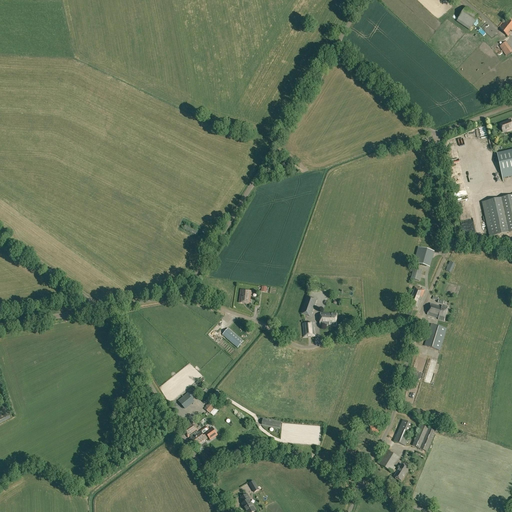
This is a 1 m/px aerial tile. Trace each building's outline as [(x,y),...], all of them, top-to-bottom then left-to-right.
[(477,19),(465,10),(457,21),(470,30),(477,19)] [(511,31),(511,20),(509,18),(500,29),(508,36),(510,34),(509,33),(511,31)] [(507,56),(511,52),(511,50),(506,42),(500,47),(507,56)] [(503,132),(511,129),(511,123),(511,120),(500,124),(503,132)] [(511,176),(511,149),(496,153),(502,179),(511,176)] [(511,196),(482,203),(488,228),(490,238),(511,232),(511,196)] [(464,224),(474,223),(471,204),(470,205),(469,197),(457,198),(458,202),(459,202),(460,209),(462,208),(464,224)] [(197,235),(199,231),(186,225),(184,229),(197,235)] [(414,263),(426,267),(431,251),(419,248),(414,263)] [(451,273),(455,264),(450,262),(446,271),(451,273)] [(414,268),(411,279),(419,282),(422,271),(414,268)] [(417,309),(424,291),(414,287),(408,305),(417,309)] [(250,304),(251,291),(241,290),(239,303),(250,304)] [(301,313),(305,315),(306,311),(312,314),(317,300),(307,296),(301,313)] [(444,322),(449,308),(448,308),(448,307),(445,306),(445,307),(442,306),(442,307),(431,304),(427,315),(439,318),(438,320),(444,322)] [(337,326),(337,314),(321,313),(320,325),(328,326),(328,325),(330,325),(330,326),(337,326)] [(304,337),(315,336),(314,323),(303,324),(304,337)] [(440,351),(446,329),(431,324),(425,346),(440,351)] [(238,348),(244,342),(232,332),(230,335),(227,338),(238,348)] [(431,382),(438,360),(433,359),(426,381),(431,382)] [(186,410),(195,402),(193,399),(195,397),(192,394),(190,396),(188,393),(178,401),(186,410)] [(211,414),(215,408),(210,403),(204,409),(211,414)] [(262,425),(280,429),(281,423),(263,419),(262,425)] [(405,446),(414,425),(403,420),(394,441),(405,446)] [(211,440),(217,435),(213,429),(204,435),(201,431),(198,433),(197,432),(198,431),(193,422),(183,429),(188,438),(191,436),(192,438),(190,439),(195,447),(207,439),(206,438),(208,436),(211,440)] [(427,452),(436,431),(421,425),(413,446),(427,452)] [(357,458),(359,452),(348,447),(346,452),(357,458)] [(387,451),(379,464),(393,473),(396,468),(394,467),(399,457),(387,451)] [(396,468),(394,471),(397,473),(395,477),(396,478),(396,479),(399,481),(400,480),(402,481),(409,469),(402,465),(399,470),(396,468)] [(254,481),(249,484),(254,493),(259,490),(254,481)] [(246,511),(254,511),(255,511),(249,500),(250,500),(247,494),(241,498),(244,503),(242,504),(246,511)]
